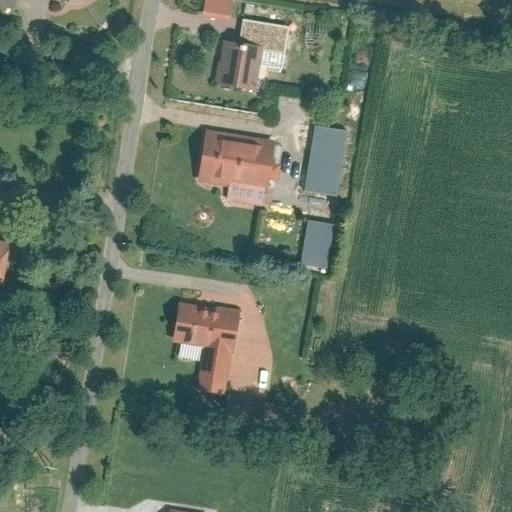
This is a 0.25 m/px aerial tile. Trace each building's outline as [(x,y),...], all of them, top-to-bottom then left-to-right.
[(0,0),(0,5),(15,8),(16,0),(0,0)] [(231,20),(234,0),(205,0),(203,16),(231,20)] [(220,42),(212,88),(255,96),(263,49),(220,42)] [(205,133),(197,185),(265,196),(274,144),(205,133)] [(306,190),(311,136),(303,135),(297,190),(306,190)] [(306,191),(345,197),(353,142),(314,137),(306,191)] [(308,219),(304,266),(329,267),(333,221),(308,219)] [(0,289),(1,289),(9,245),(0,243),(0,289)] [(170,346),(202,350),(195,394),(226,398),(238,313),(175,304),(170,346)] [(230,394),(223,420),(249,427),(256,400),(230,394)]
